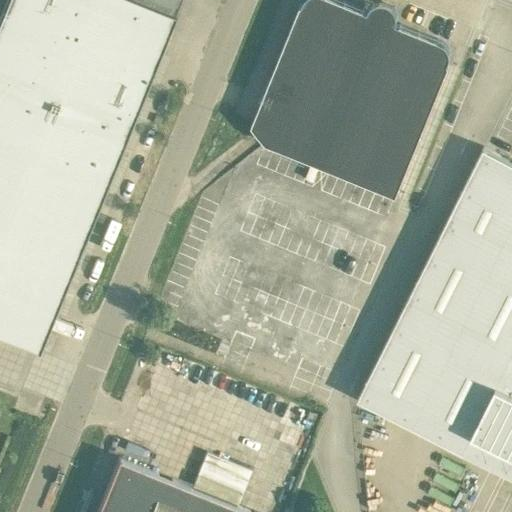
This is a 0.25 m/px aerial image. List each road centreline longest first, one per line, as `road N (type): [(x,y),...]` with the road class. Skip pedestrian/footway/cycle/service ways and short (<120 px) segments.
road 1 (unclassified): [(35,511),(239,0)]
road 2 (unknown): [(84,388),(288,473)]
